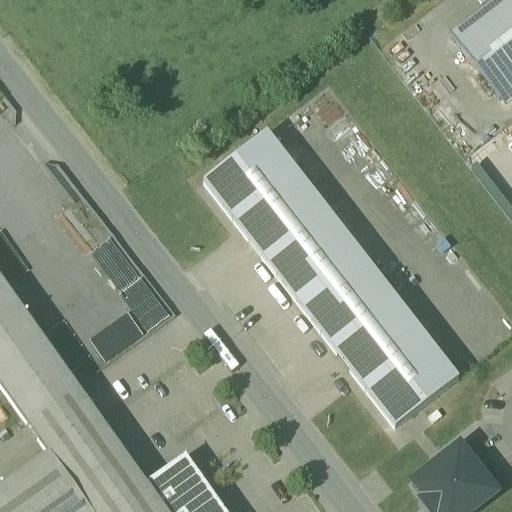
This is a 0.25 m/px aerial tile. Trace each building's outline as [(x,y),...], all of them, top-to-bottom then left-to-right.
[(511,0),(499,0),(448,40),(498,104),(511,93),(511,0)] [(457,384),(265,138),(203,187),(394,433),(457,384)] [(75,392),(0,285),(0,391),(24,426),(75,392)] [(144,489),(75,392),(25,427),(48,459),(0,493),(0,511),(159,511),(144,490),(144,489)] [(458,450),(411,487),(424,503),(420,506),(425,511),(476,511),(495,498),(458,450)] [(220,511),(185,461),(184,461),(160,478),(144,489),(144,490),(159,511),(220,511)]
